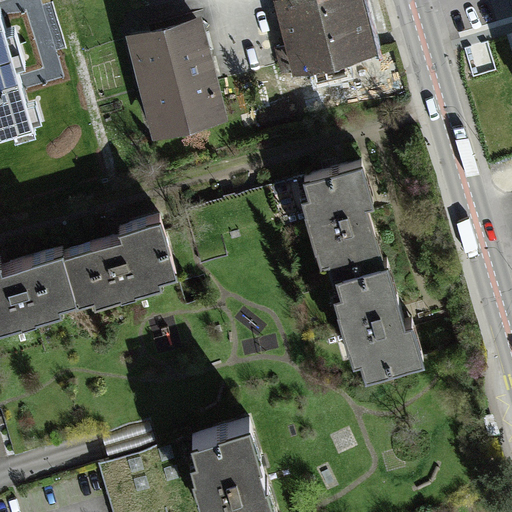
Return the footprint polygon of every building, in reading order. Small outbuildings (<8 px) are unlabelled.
[(274,89),(370,64),(353,0),(279,0),(271,2),(284,54),(266,58),(274,89)] [(0,148),(37,138),(0,9),(0,148)] [(222,127),(195,19),(126,37),(153,144),(222,127)] [(336,271),(380,257),(363,204),(373,201),(361,159),(305,176),(310,194),(300,197),(318,257),(331,253),(336,271)] [(65,246),(80,299),(82,308),(178,282),(158,211),(119,221),(122,230),(65,246)] [(0,321),(80,299),(65,246),(63,238),(4,255),(2,248),(0,248),(0,321)] [(385,256),(380,257),(336,271),(342,289),(330,293),(350,357),(359,354),(367,379),(425,361),(411,314),(404,316),(385,256)] [(206,511),(272,511),(247,424),(187,441),(206,511)] [(206,511),(187,441),(95,466),(107,511),(206,511)]
